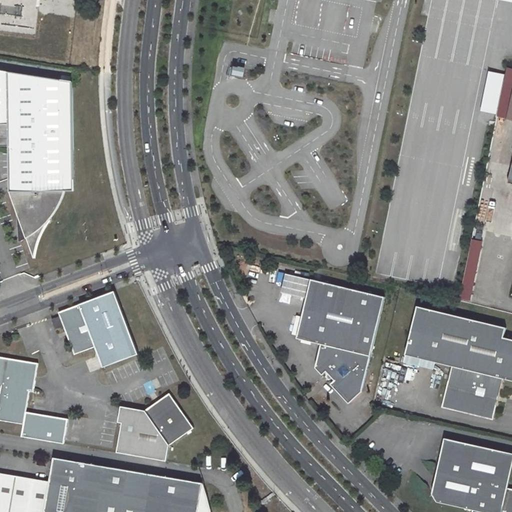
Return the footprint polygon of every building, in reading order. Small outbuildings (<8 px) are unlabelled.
[(0,0),(0,29),(34,34),(37,0),(0,0)] [(244,67),(231,65),(230,74),(236,75),(242,77),(244,67)] [(511,69),(507,68),(503,85),(511,87),(511,69)] [(0,126),(9,126),(10,153),(19,153),(20,213),(18,213),(27,241),(34,259),(35,259),(36,250),(38,243),(41,237),(42,233),(48,224),(47,224),(49,222),(56,212),(60,204),(65,192),(66,186),(67,176),(68,166),(69,151),(73,151),(71,83),(0,71),(0,126)] [(65,192),(74,192),(73,151),(69,151),(68,166),(67,176),(66,186),(65,192)] [(10,153),(11,193),(18,213),(20,213),(19,153),(10,153)] [(18,213),(18,244),(27,241),(18,213)] [(468,300),(482,241),(471,238),(457,297),(468,300)] [(337,382),(332,386),(351,406),(364,393),(386,298),(312,281),(287,275),(283,294),(308,300),(298,340),(323,346),(317,369),(324,377),(328,373),(330,375),(329,377),(329,379),(331,380),(334,380),(337,382)] [(137,353),(113,290),(57,311),(62,325),(73,353),(94,346),(102,366),(137,353)] [(508,329),(419,307),(407,356),(453,367),(443,409),(495,421),(504,380),(511,381),(511,339),(505,338),(508,329)] [(58,316),(50,319),(53,328),(61,325),(58,316)] [(0,420),(22,424),(20,436),(62,444),(66,419),(24,412),(28,391),(32,392),(37,363),(0,356),(0,420)] [(122,407),(114,453),(164,462),(167,445),(191,428),(167,393),(142,411),(122,407)] [(511,511),(511,489),(508,489),(511,470),(511,453),(445,439),(435,484),(432,495),(437,503),(473,511),(472,511),(511,511)] [(208,511),(201,481),(52,456),(48,480),(42,511),(208,511)] [(42,511),(48,480),(0,472),(0,511),(42,511)]
